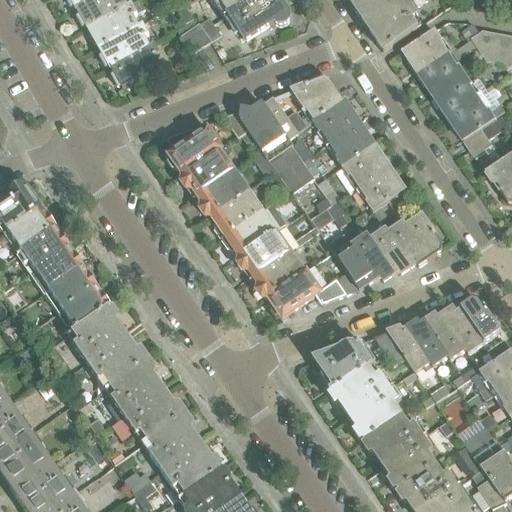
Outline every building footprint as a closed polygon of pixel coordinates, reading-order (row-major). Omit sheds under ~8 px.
[(98,0),(67,0),(67,3),(70,9),(75,11),(76,13),(77,12),(98,0)] [(131,8),(126,0),(98,0),(77,12),(80,18),(79,23),(83,28),(87,30),(88,32),(127,11),(131,8)] [(288,18),(275,0),(214,0),(231,24),(245,47),(274,28),(276,29),(278,30),(280,30),(283,30),(285,29),(286,27),(287,25),(288,23),(288,21),(287,19),(288,18)] [(345,0),(352,9),(365,0),(345,0)] [(418,22),(407,6),(403,0),(365,0),(352,9),(384,56),(418,33),(413,25),(418,22)] [(427,4),(423,0),(416,0),(411,4),(416,11),(427,4)] [(142,16),(144,15),(139,4),(131,8),(127,11),(88,32),(91,39),(90,43),(93,48),(98,50),(99,53),(138,31),(133,21),(137,19),(138,21),(143,19),(142,16)] [(188,16),(181,20),(186,29),(193,24),(188,16)] [(210,46),(198,29),(195,23),(193,24),(186,29),(190,35),(201,52),(210,46)] [(219,40),(213,31),(207,23),(198,29),(210,46),(219,40)] [(460,36),(467,47),(472,44),(480,38),(473,27),(460,36)] [(144,41),(148,38),(143,28),(138,31),(99,53),(102,58),(101,63),(105,70),(110,71),(111,73),(150,51),(144,41)] [(201,52),(190,35),(186,29),(177,35),(192,58),(201,52)] [(490,64),(498,66),(504,39),(487,35),(476,42),(490,64)] [(457,72),(440,46),(442,45),(435,36),(403,58),(433,102),(465,80),(459,71),(457,72)] [(511,40),(504,39),(498,66),(511,69),(511,63),(511,40)] [(472,58),(478,54),(472,44),(467,47),(451,57),(457,66),(470,57),(472,58)] [(155,61),(160,59),(154,48),(150,51),(111,73),(114,78),(113,83),(116,89),(121,91),(122,92),(142,82),(144,85),(163,75),(155,61)] [(477,82),(470,87),(465,80),(433,102),(463,147),(481,135),(497,124),(502,121),(505,118),(496,102),(500,99),(495,92),(495,93),(492,89),(485,94),(477,82)] [(344,106),(330,86),(323,85),(291,97),(304,115),(305,114),(314,127),(344,106)] [(298,139),(297,138),(296,137),(273,104),(264,111),(288,146),(298,139)] [(359,130),(344,107),(344,106),(314,127),(312,128),(319,138),(321,137),(330,149),(359,130)] [(288,146),(264,111),(262,108),(252,116),(250,113),(238,122),(247,135),(262,156),(269,167),(292,151),(288,146)] [(247,135),(238,122),(236,119),(225,123),(235,138),(224,146),(226,150),(241,140),(247,135)] [(508,141),(511,138),(511,135),(502,121),(497,124),(504,134),(508,141)] [(488,144),(504,134),(497,124),(481,135),(488,144)] [(343,173),(374,152),(359,130),(330,149),(338,162),(336,163),(343,173)] [(220,154),(207,135),(207,134),(197,141),(192,135),(167,145),(174,155),(168,159),(167,166),(171,172),(178,174),(182,179),(182,180),(220,154)] [(262,156),(247,135),(241,140),(255,160),(262,156)] [(488,145),(488,144),(481,135),(463,147),(473,162),(491,149),(488,145)] [(299,161),(307,156),(300,145),(292,151),(299,161)] [(314,183),(313,181),(303,167),(299,161),(292,151),(269,167),(292,199),(314,183)] [(359,194),(389,174),(374,152),(343,173),(335,178),(350,200),(359,194)] [(249,195),(235,175),(220,154),(182,180),(181,186),(185,192),(192,193),(201,207),(200,214),(204,220),(210,221),(211,222),(249,195)] [(511,179),(511,160),(503,166),(511,179)] [(313,181),(319,177),(309,163),(303,167),(313,181)] [(511,209),(511,179),(503,166),(487,177),(488,178),(486,179),(492,188),(494,187),(508,208),(511,209)] [(394,203),(404,197),(389,174),(359,194),(368,207),(366,208),(373,218),(373,217),(381,212),(388,207),(394,203)] [(335,208),(340,205),(325,184),(318,189),(333,211),(336,209),(335,208)] [(7,236),(41,213),(24,189),(0,205),(0,228),(1,228),(7,236)] [(288,198),(284,191),(277,196),(282,203),(288,198)] [(221,245),(263,216),(249,195),(211,222),(215,227),(214,235),(221,245)] [(326,203),(316,210),(321,217),(331,211),(326,203)] [(395,216),(401,212),(394,203),(388,207),(395,216)] [(332,224),(342,217),(336,209),(333,211),(327,215),(332,224)] [(277,236),(285,231),(271,210),(263,216),(221,245),(227,254),(234,255),(239,262),(239,263),(277,236)] [(385,224),(386,219),(381,212),(373,217),(380,227),(385,224)] [(46,220),(41,214),(41,213),(7,236),(19,253),(16,255),(18,258),(21,256),(21,257),(55,233),(53,231),(54,228),(50,223),(46,220)] [(340,234),(346,230),(339,221),(333,225),(340,234)] [(441,258),(442,252),(420,221),(406,231),(430,266),(441,258)] [(312,226),(311,226),(315,232),(317,235),(323,230),(317,222),(312,226)] [(430,266),(406,231),(403,227),(388,238),(412,272),(417,269),(420,273),(430,266)] [(315,232),(299,244),(303,249),(319,238),(317,235),(315,232)] [(63,242),(60,241),(55,233),(21,257),(33,273),(30,275),(31,278),(34,275),(35,276),(68,253),(67,251),(67,248),(63,242)] [(412,272),(388,238),(386,234),(371,244),(395,279),(399,276),(402,279),(412,272)] [(254,283),(292,257),(277,236),(239,263),(238,269),(242,274),(248,276),(254,283)] [(395,279),(371,244),(367,239),(348,252),(372,286),(380,281),(384,286),(395,279)] [(359,295),(372,286),(348,252),(333,262),(345,279),(347,278),(359,295)] [(77,262),(73,261),(68,253),(35,276),(46,293),(43,295),(45,298),(48,295),(49,296),(82,273),(80,270),(81,267),(77,262)] [(268,304),(306,277),(292,257),(254,283),(258,289),(256,296),(260,302),(267,303),(268,304)] [(90,282),(87,280),(82,273),(49,296),(60,312),(57,315),(59,317),(62,315),(63,316),(95,293),(94,291),(94,287),(90,282)] [(319,297),(306,277),(268,304),(272,309),(270,316),(274,322),(282,323),(314,301),(321,310),(345,300),(350,299),(357,296),(359,295),(347,278),(345,279),(319,297)] [(104,302),(101,301),(95,293),(63,316),(74,332),(70,335),(72,338),(109,313),(107,310),(108,307),(104,302)] [(478,307),(473,306),(471,306),(460,313),(484,348),(499,338),(478,307)] [(131,341),(129,338),(127,335),(124,338),(116,327),(118,321),(112,313),(109,313),(72,338),(78,347),(74,350),(99,385),(102,382),(110,392),(148,365),(141,356),(136,356),(128,344),(131,341)] [(469,358),(484,348),(460,313),(454,317),(452,314),(449,314),(442,319),(467,355),(469,358)] [(451,365),(467,355),(442,319),(436,323),(434,321),(432,321),(424,326),(448,361),(451,365)] [(433,372),(448,361),(424,326),(418,330),(416,327),(407,333),(430,369),(433,372)] [(433,372),(430,369),(407,333),(401,337),(399,334),(388,338),(406,363),(420,384),(434,375),(433,372)] [(393,371),(406,363),(388,338),(374,343),(379,351),(385,359),(393,371)] [(364,350),(363,347),(362,347),(314,365),(323,377),(320,379),(331,397),(368,372),(372,369),(361,352),(364,350)] [(379,351),(373,355),(379,363),(385,359),(379,351)] [(27,370),(37,363),(31,354),(21,361),(27,370)] [(511,388),(511,357),(511,356),(489,371),(481,376),(480,377),(471,383),(486,406),(497,399),(511,388)] [(186,420),(179,410),(173,410),(165,398),(169,395),(165,389),(161,392),(153,380),(155,375),(148,365),(110,392),(116,401),(112,403),(125,423),(112,432),(121,446),(135,437),(137,439),(140,437),(148,447),(186,420)] [(481,376),(489,371),(485,366),(478,371),(481,376)] [(477,370),(461,380),(466,386),(471,383),(480,377),(481,376),(478,371),(477,370)] [(398,408),(389,394),(380,380),(376,383),(368,372),(331,397),(332,398),(330,401),(335,408),(339,408),(357,435),(355,438),(360,445),(364,445),(365,447),(402,422),(394,411),(398,408)] [(61,373),(54,378),(60,386),(67,381),(61,373)] [(416,383),(412,378),(403,385),(406,389),(416,383)] [(66,394),(79,386),(74,379),(62,388),(66,394)] [(456,393),(466,386),(461,380),(452,386),(456,393)] [(511,421),(511,419),(511,388),(497,399),(511,421)] [(435,406),(448,398),(443,390),(430,399),(435,406)] [(474,415),(483,408),(473,394),(464,401),(474,415)] [(0,458),(29,439),(8,408),(0,397),(0,458)] [(423,408),(426,413),(435,408),(431,403),(423,408)] [(489,436),(497,430),(489,418),(481,424),(489,436)] [(207,450),(205,447),(203,444),(199,447),(190,434),(193,430),(186,420),(148,447),(153,456),(150,458),(163,477),(174,494),(178,491),(185,500),(185,501),(221,476),(220,474),(221,471),(217,464),(211,464),(203,452),(207,450)] [(432,456),(423,444),(413,430),(409,433),(402,422),(365,447),(366,448),(363,451),(368,458),(372,458),(387,480),(389,480),(391,483),(389,487),(394,494),(398,493),(399,495),(436,470),(428,459),(432,456)] [(481,424),(479,425),(478,423),(457,437),(466,449),(475,463),(479,469),(483,474),(504,506),(511,501),(511,467),(505,457),(500,450),(498,448),(496,449),(488,437),(489,436),(481,424)] [(98,424),(90,430),(98,441),(106,436),(98,424)] [(447,427),(440,433),(446,442),(454,437),(447,427)] [(53,511),(71,499),(29,439),(0,458),(0,472),(27,511),(53,511)] [(505,457),(510,453),(511,452),(511,448),(509,444),(500,450),(505,457)] [(465,450),(456,457),(469,475),(478,469),(465,450)] [(117,456),(111,460),(109,461),(115,469),(117,467),(122,463),(117,456)] [(504,506),(483,474),(479,469),(470,476),(480,490),(477,492),(490,511),(498,511),(506,508),(504,506)] [(470,511),(457,492),(447,478),(443,481),(436,470),(399,495),(400,496),(398,500),(403,507),(408,506),(411,511),(470,511)] [(245,511),(241,505),(245,502),(241,496),(237,499),(228,486),(230,483),(226,477),(222,477),(221,476),(185,501),(185,500),(179,504),(184,511),(245,511)] [(132,498),(149,486),(145,481),(128,493),(132,498)] [(151,511),(145,502),(156,495),(149,486),(132,498),(141,511),(151,511)] [(79,511),(71,499),(53,511),(79,511)]
